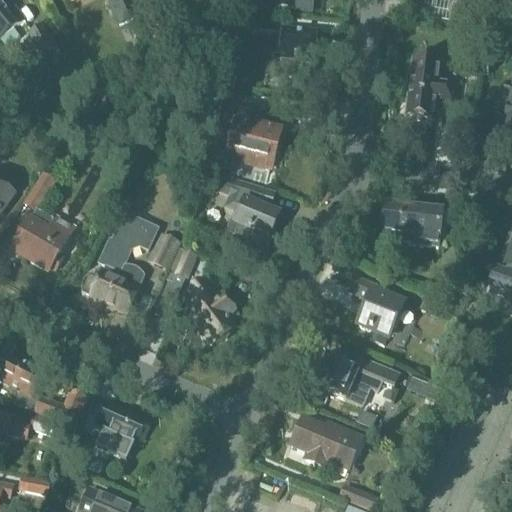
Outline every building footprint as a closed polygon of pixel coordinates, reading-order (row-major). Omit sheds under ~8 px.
[(105,0),(111,10),(119,30),(139,21),(129,0),(105,0)] [(155,0),(139,0),(133,3),(156,51),(176,42),(155,0)] [(240,0),(240,12),(269,13),(269,0),(240,0)] [(272,0),(273,12),(292,12),(293,12),(292,0),(272,0)] [(451,0),(447,25),(478,31),(484,1),(481,0),(451,0)] [(0,43),(25,24),(8,2),(3,6),(0,2),(0,43)] [(267,33),(267,17),(251,17),(250,32),(267,33)] [(30,35),(44,57),(55,50),(41,28),(30,35)] [(300,66),(308,66),(313,67),(316,38),(283,34),(279,63),(278,77),(299,79),(300,66)] [(412,60),(409,82),(407,97),(409,97),(406,121),(408,121),(410,125),(419,126),(422,123),(432,124),(435,107),(454,110),(457,89),(438,86),(437,86),(440,64),(412,60)] [(114,91),(94,91),(94,119),(114,118),(114,91)] [(178,91),(177,104),(198,105),(198,92),(178,91)] [(511,95),(511,101),(502,135),(505,136),(506,140),(511,141),(511,95)] [(237,124),(228,160),(270,171),(279,136),(255,129),(257,118),(242,114),(239,125),(237,124)] [(226,211),(241,218),(237,228),(231,225),(223,242),(258,258),(266,241),(268,243),(278,220),(266,215),(268,209),(271,209),(275,196),(208,175),(199,195),(212,200),(215,193),(231,200),(226,211)] [(54,186),(43,178),(24,207),(36,215),(54,186)] [(0,215),(2,213),(13,199),(0,188),(0,215)] [(438,253),(443,216),(384,210),(380,236),(379,246),(438,253)] [(126,318),(136,296),(144,278),(143,277),(142,275),(141,274),(138,272),(136,270),(134,270),(131,269),(129,269),(128,269),(126,269),(125,270),(131,257),(139,251),(148,257),(158,234),(126,218),(112,246),(109,244),(98,268),(105,271),(101,280),(99,282),(92,278),(88,280),(86,281),(85,283),(83,284),(83,286),(82,287),(81,289),(81,291),(81,293),(81,295),(82,296),(83,298),(90,302),(89,303),(105,311),(106,309),(126,318)] [(49,236),(30,225),(13,255),(48,274),(50,272),(55,275),(62,262),(57,259),(73,230),(57,222),(49,236)] [(487,293),(511,302),(511,238),(508,237),(498,265),(504,267),(502,274),(506,275),(505,278),(494,274),(487,293)] [(175,247),(161,240),(149,266),(164,273),(175,247)] [(177,289),(181,282),(187,284),(197,260),(178,252),(164,283),(177,289)] [(403,349),(417,316),(398,307),(401,301),(355,281),(348,296),(369,305),(359,330),(372,336),(369,343),(383,349),(387,342),(403,349)] [(202,284),(189,294),(199,307),(186,317),(210,349),(215,345),(221,346),(227,341),(228,336),(233,332),(227,324),(235,318),(220,299),(216,302),(202,284)] [(329,396),(345,403),(362,410),(369,394),(377,397),(381,388),(393,393),(399,378),(361,362),(356,373),(328,361),(315,390),(317,391),(315,396),(327,401),(329,396)] [(41,400),(35,396),(43,380),(8,362),(0,377),(0,386),(20,396),(13,410),(33,417),(33,416),(73,432),(81,415),(87,402),(68,393),(61,409),(41,400)] [(445,396),(411,382),(406,394),(440,408),(445,396)] [(95,435),(102,438),(95,454),(126,468),(134,449),(132,448),(133,447),(137,449),(147,427),(106,409),(95,435)] [(34,420),(30,432),(51,440),(55,428),(34,420)] [(327,464),(333,467),(349,474),(363,442),(333,429),(331,435),(301,422),(290,448),(308,456),(305,464),(324,472),(327,464)] [(30,432),(18,429),(0,424),(0,456),(8,459),(12,444),(26,448),(30,432)] [(91,445),(79,440),(69,463),(80,469),(91,445)] [(28,483),(25,495),(47,500),(49,488),(28,483)] [(338,501),(360,511),(362,511),(374,511),(378,503),(366,498),(344,488),(338,501)] [(0,499),(8,501),(10,492),(0,489),(0,499)] [(128,511),(88,495),(80,511),(128,511)]
